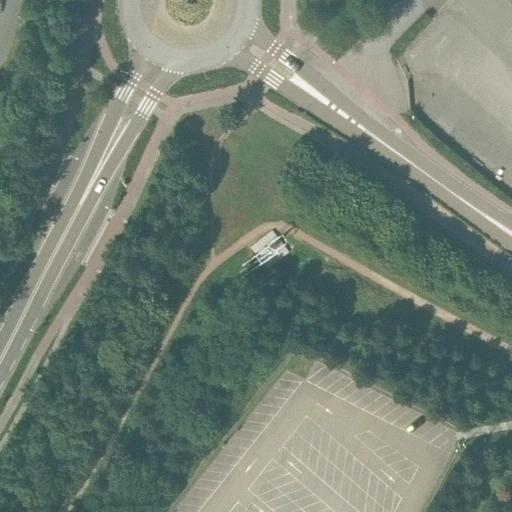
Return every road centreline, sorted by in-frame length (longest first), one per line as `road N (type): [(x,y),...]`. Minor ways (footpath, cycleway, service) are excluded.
road 1 (secondary): [(0,370),(161,56)]
road 2 (unclassified): [(471,206),(237,34)]
